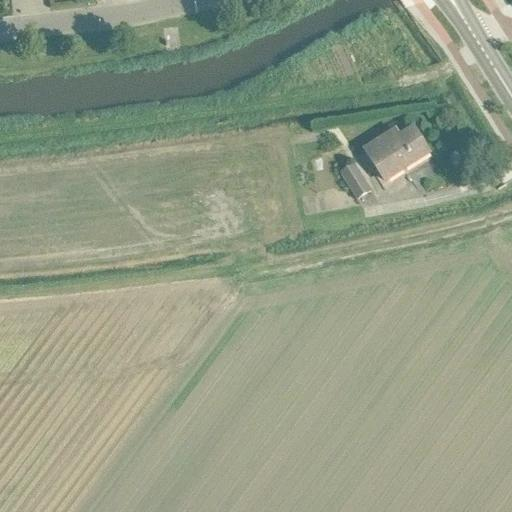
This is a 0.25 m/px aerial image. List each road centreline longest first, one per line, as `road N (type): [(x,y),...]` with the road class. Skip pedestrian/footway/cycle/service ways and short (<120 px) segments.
road 1 (track): [(511,212),(235,274),(0,294)]
road 2 (track): [(0,141),(407,87),(458,59)]
road 3 (unclassified): [(0,31),(191,0)]
